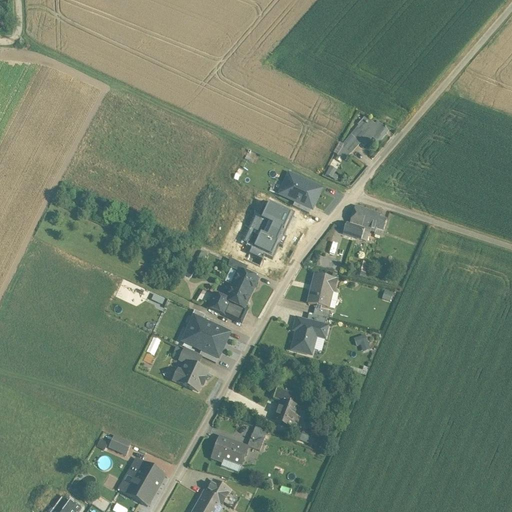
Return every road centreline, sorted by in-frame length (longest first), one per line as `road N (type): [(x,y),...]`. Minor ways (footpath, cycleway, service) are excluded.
road 1 (residential): [(511,7),(302,255),(155,511)]
road 2 (track): [(18,32),(41,50),(353,195),(511,247)]
